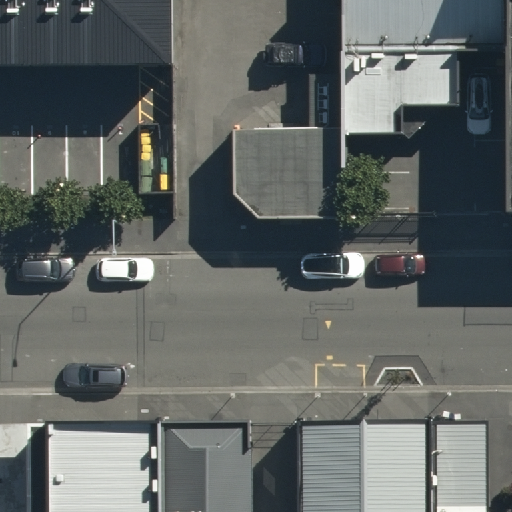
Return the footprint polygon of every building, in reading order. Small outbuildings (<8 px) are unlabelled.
[(0,0),(0,64),(137,63),(173,63),(170,0),(0,0)] [(344,0),(344,137),(393,137),(393,109),(458,109),(458,59),(511,59),(510,0),(344,0)] [(258,220),(344,221),(344,137),(236,136),(236,196),(258,220)] [(486,511),(488,419),(432,420),(432,511),(486,511)] [(432,511),(432,420),(302,421),(302,511),(432,511)] [(52,511),(162,511),(161,423),(50,422),(52,511)] [(254,511),(254,423),(166,423),(166,511),(254,511)]
